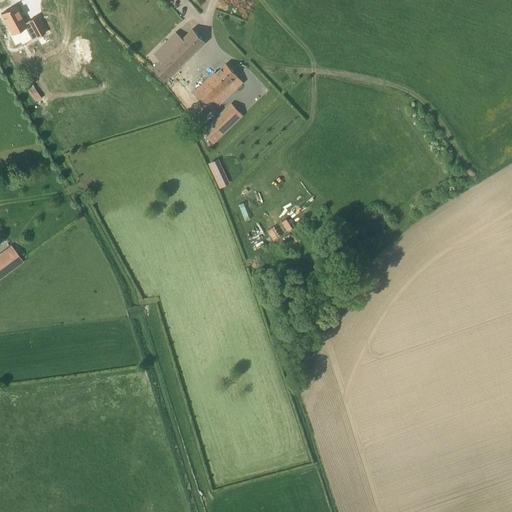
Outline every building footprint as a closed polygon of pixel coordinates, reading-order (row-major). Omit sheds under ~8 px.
[(148,24),(160,9),(156,5),(160,0),(141,0),(120,25),(130,34),(142,19),(148,24)] [(14,6),(0,14),(12,35),(25,27),(32,39),(37,37),(45,33),(36,16),(28,21),(24,23),(14,6)] [(179,42),(165,55),(153,68),(164,82),(205,42),(193,29),(184,37),(178,31),(173,36),(179,42)] [(145,34),(135,43),(143,53),(153,43),(145,34)] [(227,85),(237,75),(226,64),(216,73),(215,72),(195,91),(209,105),(228,86),(227,85)] [(167,83),(185,112),(195,106),(178,77),(167,83)] [(213,143),(242,115),(231,104),(202,131),(213,143)] [(0,278),(23,261),(11,245),(0,252),(0,278)]
